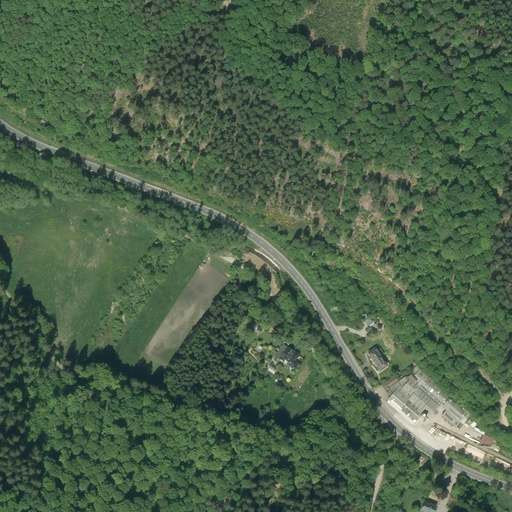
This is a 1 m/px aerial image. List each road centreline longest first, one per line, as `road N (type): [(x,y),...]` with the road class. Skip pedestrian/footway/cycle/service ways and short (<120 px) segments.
road 1 (secondary): [(395,426),(308,291),(266,246),(213,213),(51,152),(0,123)]
road 2 (track): [(381,470),(346,428),(307,339),(253,273),(118,207),(0,165)]
road 3 (track): [(0,283),(54,359),(74,374),(310,446)]
road 4 (track): [(506,399),(443,346),(394,289),(314,238)]
